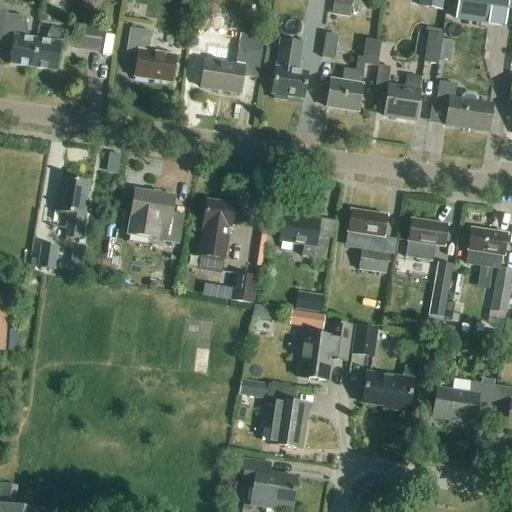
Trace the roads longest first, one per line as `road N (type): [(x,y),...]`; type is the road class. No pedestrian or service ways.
road 1 (unclassified): [(511,190),(0,110)]
road 2 (residential): [(338,511),(352,465),(511,489)]
